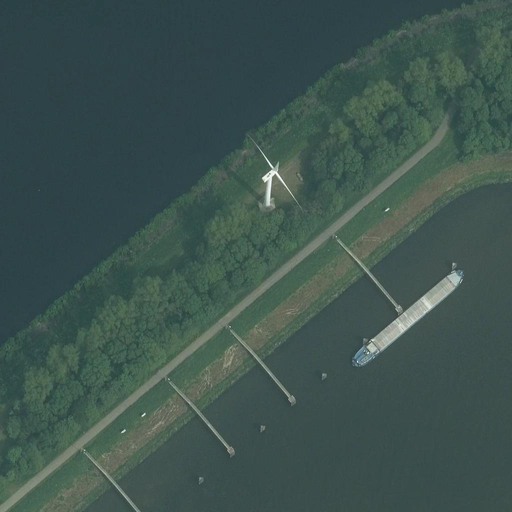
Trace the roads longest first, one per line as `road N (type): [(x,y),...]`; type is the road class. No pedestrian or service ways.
road 1 (unclassified): [(23,495),(431,147),(455,116),(473,52)]
road 2 (unclassified): [(473,52),(400,82),(349,117),(21,393),(0,432)]
